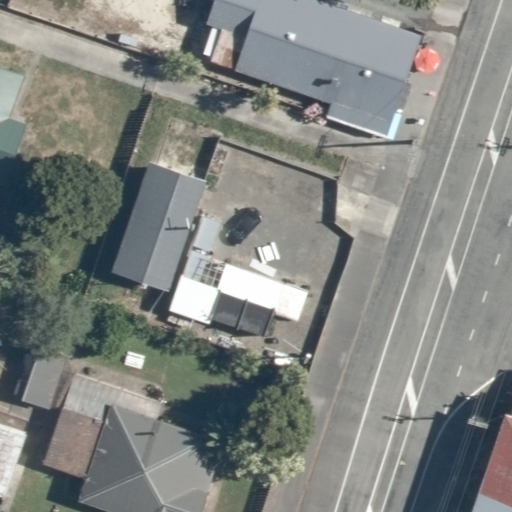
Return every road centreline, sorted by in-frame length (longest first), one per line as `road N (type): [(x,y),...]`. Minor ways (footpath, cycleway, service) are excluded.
road 1 (tertiary): [(376,511),(458,261)]
road 2 (tertiary): [(458,261),(511,99)]
